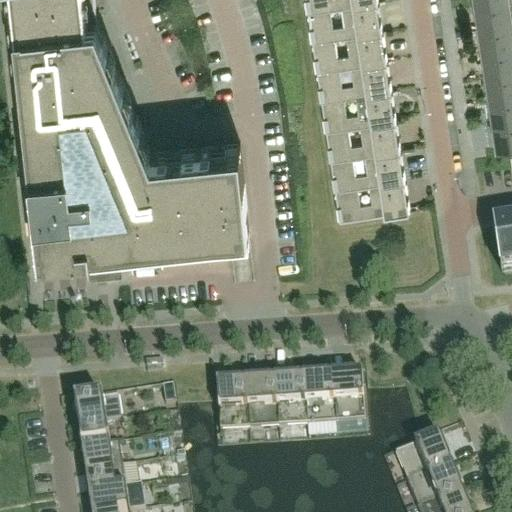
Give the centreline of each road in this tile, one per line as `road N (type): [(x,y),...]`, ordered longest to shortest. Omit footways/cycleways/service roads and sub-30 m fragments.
road 1 (residential): [(469,319),(47,348)]
road 2 (residential): [(450,211),(416,0)]
road 3 (residential): [(69,511),(47,348)]
